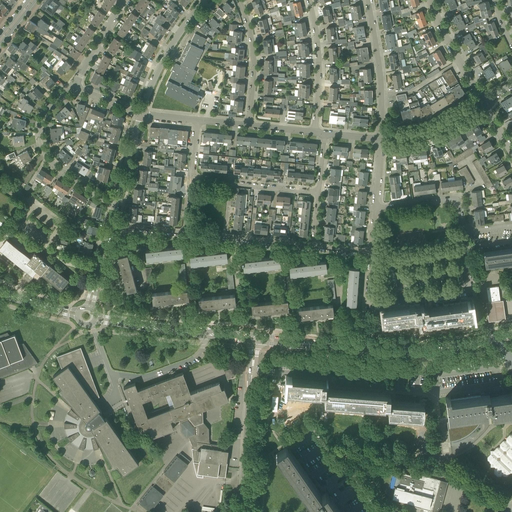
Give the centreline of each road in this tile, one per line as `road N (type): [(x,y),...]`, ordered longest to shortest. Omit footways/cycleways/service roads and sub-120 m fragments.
road 1 (residential): [(121,204),(41,156),(41,122),(64,93),(77,91)]
road 2 (tertiary): [(243,511),(254,338)]
road 3 (secondary): [(254,338),(96,318)]
road 4 (residential): [(367,301),(465,289),(462,232)]
road 5 (secondary): [(363,350),(448,348),(511,333)]
road 6 (residential): [(381,138),(367,0)]
road 7 (residential): [(321,132),(309,0)]
road 8 (residential): [(142,114),(165,54),(205,0)]
road 9 (residential): [(313,249),(184,233)]
road 10 (residential): [(319,192),(191,178)]
road 11 (residential): [(248,124),(253,48),(239,0)]
road 12 (residential): [(326,487),(366,460),(442,463)]
